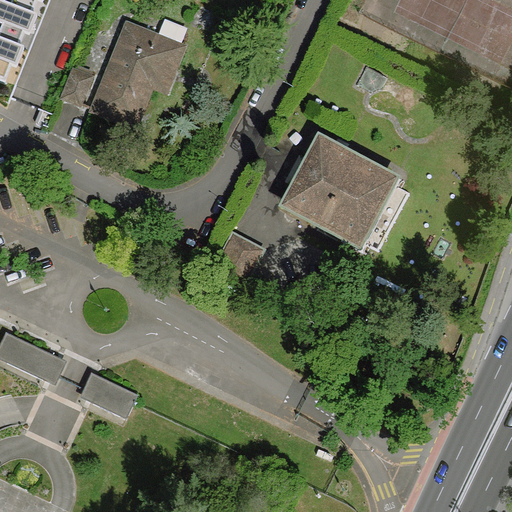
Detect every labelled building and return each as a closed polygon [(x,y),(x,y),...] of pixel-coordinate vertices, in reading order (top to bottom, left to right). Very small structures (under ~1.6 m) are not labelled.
[(14,0),(11,7),(33,16),(38,3),(43,5),(44,0),(14,0)] [(0,2),(0,24),(3,26),(0,34),(0,40),(20,48),(25,35),(30,37),(38,18),(33,16),(11,7),(0,2)] [(188,46),(130,23),(94,112),(139,130),(156,88),(169,93),(188,46)] [(0,80),(6,83),(12,67),(17,69),(25,50),(20,48),(0,40),(0,80)] [(96,77),(76,69),(64,99),(84,108),(96,77)] [(401,177),(322,135),(285,206),(363,248),(401,177)] [(267,250),(236,234),(221,263),(252,279),(267,250)] [(67,363),(7,334),(0,348),(0,359),(56,386),(67,363)] [(139,397),(93,375),(82,398),(128,420),(139,397)]
